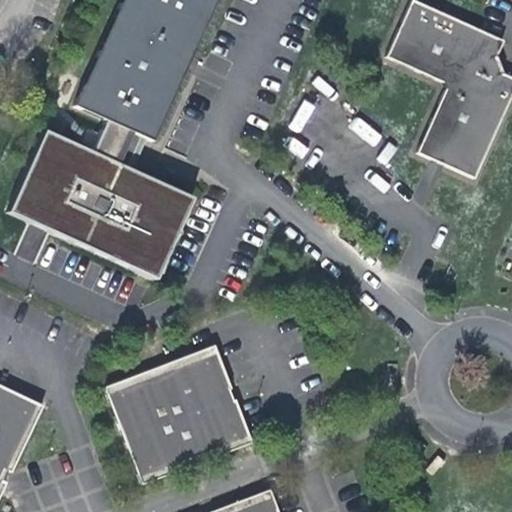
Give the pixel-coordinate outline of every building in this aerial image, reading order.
[(147,143),(178,75),(186,56),(212,0),(119,0),(70,107),(102,122),(132,136),(147,143)] [(416,152),(474,176),(511,88),(511,76),(498,70),(494,63),(490,56),(498,38),(415,0),(406,0),(382,55),(439,79),(444,89),(416,152)] [(197,61),(186,56),(178,75),(188,80),(193,70),(197,61)] [(132,136),(102,122),(89,154),(40,133),(9,213),(154,281),(187,202),(121,168),(132,136)] [(105,391),(142,488),(255,446),(238,404),(233,406),(229,396),(225,385),(230,383),(216,348),(105,391)] [(0,490),(3,485),(4,482),(7,477),(34,421),(40,423),(45,413),(0,391),(0,490)] [(12,479),(40,423),(34,421),(7,477),(12,479)] [(278,511),(268,484),(208,508),(209,511),(205,511),(278,511)]
